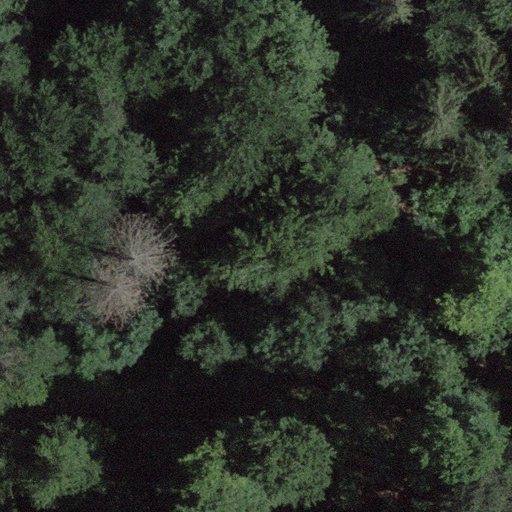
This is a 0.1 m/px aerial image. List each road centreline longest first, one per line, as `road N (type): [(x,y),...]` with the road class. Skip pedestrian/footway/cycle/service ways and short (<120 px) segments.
road 1 (track): [(0,415),(301,367),(511,260)]
road 2 (track): [(511,466),(367,399),(319,360)]
